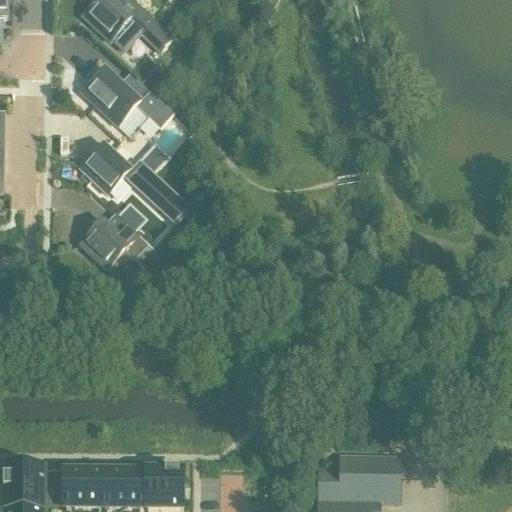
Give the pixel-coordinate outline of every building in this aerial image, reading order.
[(0,0),(0,23),(9,23),(9,0),(0,0)] [(131,1),(122,11),(110,0),(102,0),(83,21),(110,46),(111,45),(120,53),(142,30),(145,33),(144,41),(144,42),(161,58),(175,43),(131,1)] [(130,78),(121,87),(105,72),(82,97),(118,130),(136,110),(160,133),(173,119),(130,78)] [(172,88),(155,74),(143,87),(159,102),(172,88)] [(92,162),(83,172),(109,197),(126,180),(133,173),(106,148),(104,150),(101,147),(90,159),(92,162)] [(158,175),(171,160),(157,148),(144,163),(158,175)] [(193,211),(156,177),(140,193),(178,228),(193,211)] [(115,282),(132,263),(157,285),(171,270),(127,230),(118,239),(103,224),(101,226),(96,225),(92,227),(89,230),(88,234),(89,239),(80,249),(106,274),(115,282)] [(381,511),(382,461),(340,460),(340,474),(318,474),(317,511),(381,511)] [(5,474),(4,511),(41,511),(42,475),(30,474),(30,477),(31,477),(31,480),(18,480),(18,476),(19,476),(19,474),(5,474)] [(41,511),(65,511),(66,477),(44,476),(44,475),(42,475),(41,511)] [(127,477),(126,511),(147,511),(148,476),(147,476),(147,477),(146,477),(146,478),(127,477)] [(148,476),(147,511),(182,511),(183,511),(183,505),(183,502),(181,501),(181,502),(178,502),(178,490),(181,490),(181,491),(183,491),(183,476),(148,476)] [(66,477),(65,511),(85,511),(86,477),(66,477)] [(86,477),(85,511),(106,511),(107,477),(86,477)] [(107,477),(106,511),(126,511),(127,477),(107,477)]
